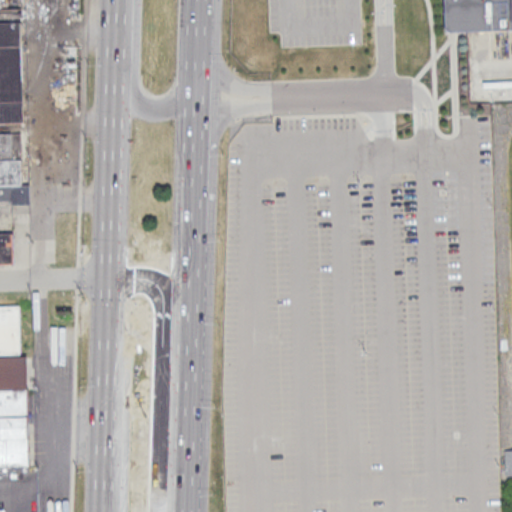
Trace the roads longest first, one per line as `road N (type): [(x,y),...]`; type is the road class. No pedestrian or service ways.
road 1 (primary): [(180,511),(193,149)]
road 2 (primary): [(115,0),(106,346)]
road 3 (primary): [(158,511),(163,299),(157,280),(141,270),(107,281)]
road 4 (primary): [(135,0),(134,94),(156,107),(195,88)]
road 5 (primary): [(106,346),(103,481)]
